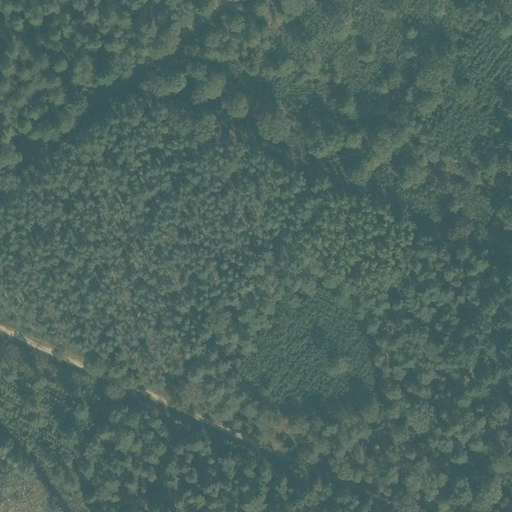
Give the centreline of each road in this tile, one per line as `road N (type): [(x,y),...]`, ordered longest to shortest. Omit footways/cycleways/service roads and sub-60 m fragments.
road 1 (track): [(0,325),(416,511)]
road 2 (track): [(231,0),(0,175)]
